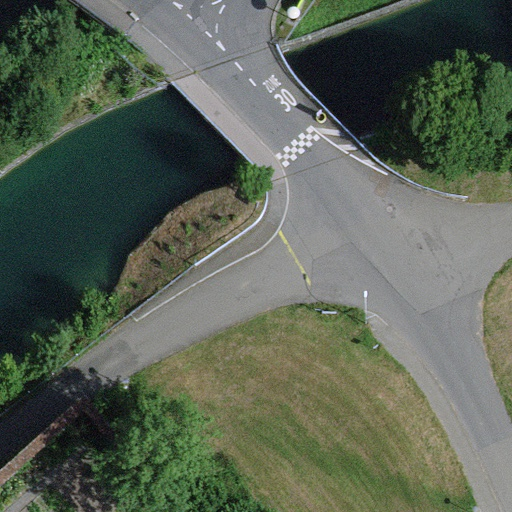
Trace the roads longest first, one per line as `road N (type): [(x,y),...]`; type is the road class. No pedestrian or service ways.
road 1 (residential): [(0,446),(97,367),(369,225)]
road 2 (unclassified): [(163,0),(194,20),(369,225)]
road 3 (unclassified): [(416,283),(511,490)]
